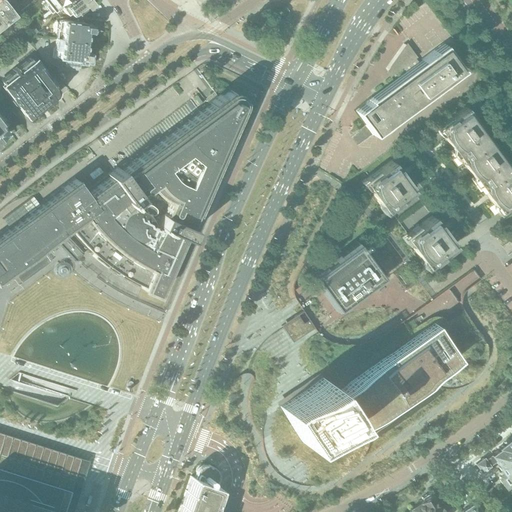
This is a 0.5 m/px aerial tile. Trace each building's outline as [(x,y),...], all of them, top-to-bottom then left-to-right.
[(0,0),(0,18),(3,22),(13,14),(5,4),(1,0),(0,0)] [(59,6),(66,0),(44,0),(47,4),(44,6),(50,13),(59,6)] [(66,0),(59,6),(65,13),(68,10),(71,14),(84,5),(85,6),(90,2),(88,0),(66,0)] [(56,39),(89,42),(90,32),(91,32),(92,25),(84,24),(84,22),(81,22),(81,20),(78,20),(78,22),(64,20),(61,21),(60,23),(57,23),(57,29),(56,39)] [(18,39),(24,34),(24,33),(22,30),(15,35),(18,39)] [(10,45),(18,39),(15,35),(7,41),(10,45)] [(89,42),(56,39),(55,49),(54,49),(53,58),(58,59),(58,58),(65,59),(64,66),(79,68),(79,65),(87,66),(87,64),(92,65),(93,55),(88,54),(89,52),(88,52),(89,42)] [(373,135),(458,73),(462,69),(443,44),(417,63),(413,57),(414,57),(409,51),(404,55),(403,54),(402,54),(401,55),(400,56),(401,57),(397,60),(405,72),(368,100),(369,101),(355,111),(373,135)] [(54,91),(54,90),(51,85),(53,83),(39,65),(35,60),(33,62),(29,57),(0,79),(4,84),(2,86),(6,92),(26,117),(28,116),(51,98),(49,96),(53,93),(54,91)] [(75,178),(41,203),(27,213),(21,205),(5,217),(11,225),(0,233),(0,278),(68,227),(76,237),(84,246),(93,254),(102,262),(112,269),(122,275),(133,281),(143,285),(141,289),(156,295),(182,235),(185,236),(190,226),(186,225),(234,116),(236,112),(239,104),(239,103),(240,101),(239,98),(238,95),(237,93),(234,91),(232,90),(229,90),(226,91),(223,92),(218,96),(118,170),(116,167),(107,174),(109,177),(86,193),(75,178)] [(486,136),(476,122),(465,107),(450,117),(449,116),(442,121),(443,123),(436,128),(457,157),(486,136)] [(0,139),(8,133),(9,135),(13,132),(9,127),(11,126),(0,112),(0,139)] [(507,164),(496,150),(486,136),(457,157),(478,185),(507,164)] [(412,190),(405,180),(408,178),(400,169),(398,171),(391,161),(377,172),(375,170),(368,175),(370,177),(363,182),(384,211),(391,205),(392,207),(399,202),(398,200),(412,190)] [(511,201),(511,171),(507,164),(478,185),(498,212),(511,201)] [(453,245),(446,235),(448,234),(441,224),(439,226),(432,216),(417,227),(416,225),(409,230),(410,232),(403,237),(404,238),(424,266),(453,245)] [(84,254),(67,236),(58,244),(75,262),(77,260),(78,260),(80,260),(81,259),(81,258),(80,256),(84,254)] [(381,276),(362,249),(357,243),(312,276),(336,309),(381,276)] [(66,271),(66,270),(65,269),(67,268),(66,266),(64,266),(62,265),(60,266),(58,267),(57,269),(57,271),(57,273),(58,275),(60,276),(62,277),(64,277),(66,276),(66,275),(65,273),(65,272),(65,271),(66,271)] [(412,279),(406,270),(399,275),(405,284),(412,279)] [(247,347),(227,388),(237,404),(307,511),(354,480),(329,443),(357,424),(360,422),(367,433),(371,430),(374,427),(378,424),(381,421),(386,417),(392,413),(396,410),(401,406),(404,403),(409,400),(413,397),(417,394),(421,392),(426,389),(431,385),(441,379),(437,372),(457,358),(463,355),(464,357),(485,343),(464,311),(447,322),(446,321),(445,320),(444,319),(443,318),(441,317),(440,317),(437,317),(435,317),(433,317),(431,318),(430,318),(428,319),(409,332),(334,381),(304,334),(314,328),(302,311),(280,325),(247,347)] [(0,433),(0,495),(52,511),(71,511),(88,461),(0,433)] [(481,460),(475,464),(475,465),(480,470),(487,464),(489,467),(496,462),(499,466),(498,467),(501,472),(499,473),(501,476),(499,477),(499,480),(504,486),(506,490),(511,486),(511,438),(509,440),(508,440),(504,444),(503,444),(503,445),(498,448),(499,449),(498,450),(492,454),(491,455),(487,458),(485,459),(484,460),(483,458),(483,459),(481,460)] [(206,511),(211,500),(211,499),(215,487),(216,487),(216,485),(215,484),(214,485),(213,484),(215,477),(216,474),(216,472),(214,470),(213,468),(210,467),(209,466),(209,465),(208,465),(208,466),(206,465),(204,465),(201,465),(199,466),(197,468),(196,470),(193,477),(192,477),(192,476),(190,476),(188,475),(180,499),(174,511),(206,511)] [(434,511),(440,508),(438,504),(437,505),(430,494),(429,495),(429,494),(427,494),(422,497),(421,500),(418,502),(419,504),(410,509),(412,511),(434,511)] [(480,511),(474,503),(464,510),(460,511),(480,511)]
